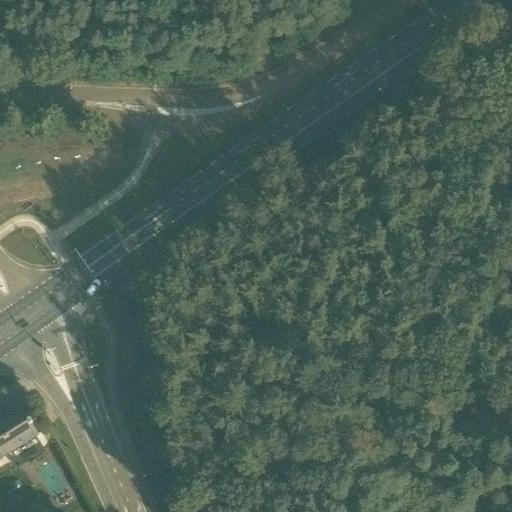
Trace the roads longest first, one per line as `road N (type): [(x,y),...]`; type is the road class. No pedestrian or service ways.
road 1 (primary): [(38,310),(428,37)]
road 2 (unclassified): [(0,101),(199,113),(231,107),(274,88),(402,0)]
